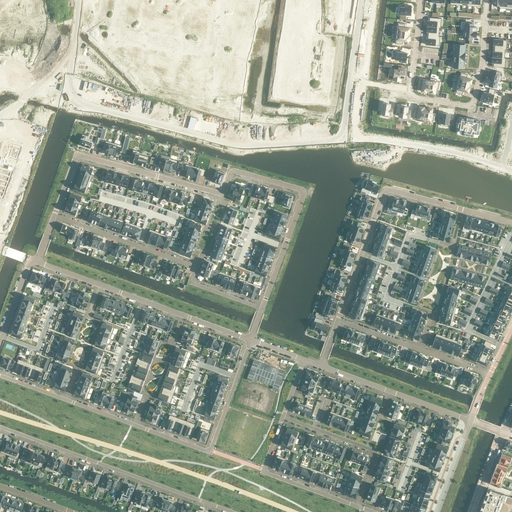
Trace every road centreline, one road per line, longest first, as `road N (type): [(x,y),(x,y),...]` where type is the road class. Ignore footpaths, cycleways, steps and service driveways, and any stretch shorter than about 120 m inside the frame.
road 1 (residential): [(301,190),(238,171),(223,193),(77,153),(55,216)]
road 2 (residential): [(418,0),(409,98),(473,106),(486,0)]
road 3 (residential): [(55,216),(195,267),(196,285),(262,308)]
road 4 (residential): [(208,503),(0,427)]
road 5 (residential): [(339,319),(384,189),(461,209)]
road 6 (tertiary): [(98,284),(249,340)]
road 7 (residential): [(282,417),(377,452),(357,507)]
road 8 (tertiary): [(322,366),(469,421)]
road 9 (residential): [(357,507),(265,471),(282,417)]
road 10 (residential): [(212,56),(112,44),(117,0)]
road 11 (track): [(362,0),(343,140)]
road 12 (residential): [(0,135),(31,140),(0,228)]
road 13 (residential): [(301,190),(262,308)]
